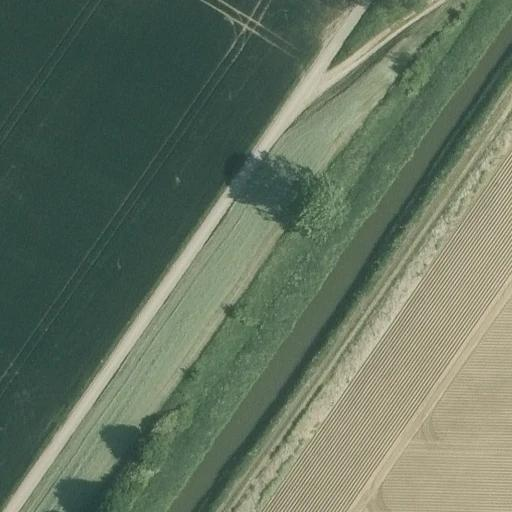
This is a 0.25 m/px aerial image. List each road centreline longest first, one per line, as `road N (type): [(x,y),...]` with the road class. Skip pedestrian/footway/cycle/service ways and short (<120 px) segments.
road 1 (unclassified): [(12,511),(367,0)]
road 2 (track): [(301,97),(434,0)]
